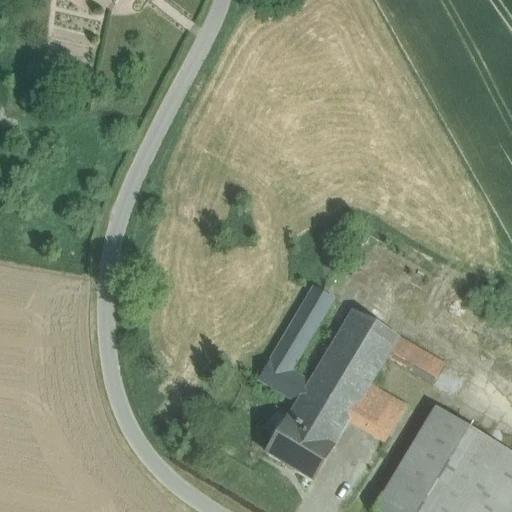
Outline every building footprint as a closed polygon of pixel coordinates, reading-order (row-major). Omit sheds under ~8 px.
[(314,289),(259,383),(297,405),(298,406),(300,403),(353,313),(319,292),(314,289)] [(353,313),(300,403),(345,430),(349,425),(371,387),(387,360),(399,340),(353,313)] [(445,366),(399,340),(387,360),(434,387),(445,366)] [(407,409),(371,387),(349,425),(384,446),(407,409)] [(297,405),(268,454),(316,482),(347,431),(345,430),(300,403),(298,406),(297,405)] [(511,511),(511,454),(436,409),(374,511),(511,511)]
